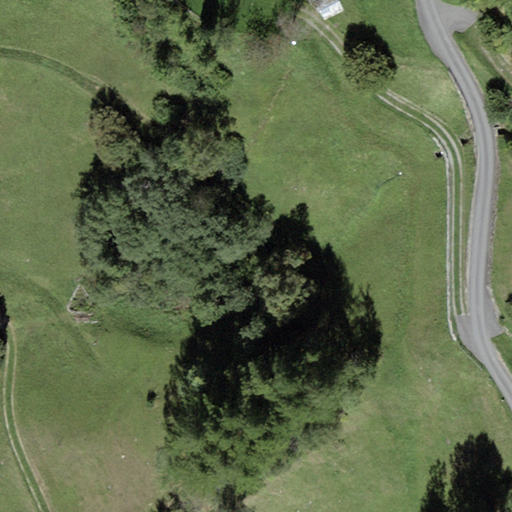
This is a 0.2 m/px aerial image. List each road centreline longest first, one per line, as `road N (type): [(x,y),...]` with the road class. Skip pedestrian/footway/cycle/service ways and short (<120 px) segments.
road 1 (track): [(482,340),(459,318),(453,148),(438,128),(376,89),(325,30),(269,0)]
road 2 (unclassified): [(511,391),(486,352),(478,314),(489,155),(483,117),(426,0)]
